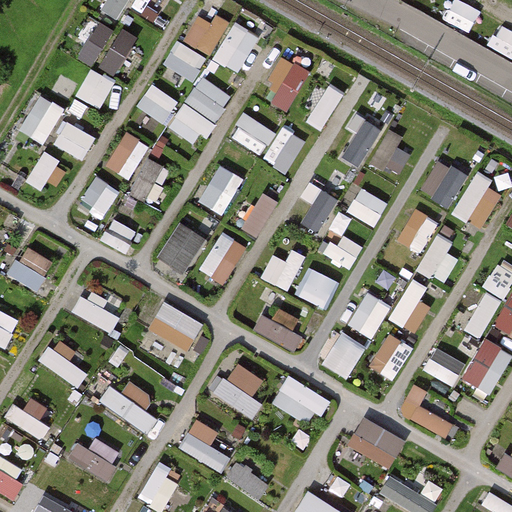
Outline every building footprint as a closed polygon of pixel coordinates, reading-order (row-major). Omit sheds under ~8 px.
[(109,0),(105,7),(124,17),(133,0),(109,0)] [(144,0),(140,9),(163,20),(173,0),(144,0)] [(231,24),(205,9),(188,38),(214,53),(231,24)] [(102,18),(83,54),(99,63),(118,27),(102,18)] [(217,55),(242,70),(264,34),(239,18),(217,55)] [(120,72),(141,35),(125,25),(103,63),(120,72)] [(182,40),(172,66),(200,76),(209,50),(182,40)] [(284,88),(277,100),(291,108),(315,68),(287,52),(270,80),(284,88)] [(81,97),(106,107),(120,75),(94,65),(81,97)] [(197,141),(204,130),(212,134),(237,92),(205,73),(173,126),(197,141)] [(332,79),(308,117),(325,128),(349,90),(332,79)] [(0,105),(11,86),(0,80),(0,105)] [(172,121),(184,96),(155,81),(142,106),(172,121)] [(42,92),(25,129),(52,141),(69,104),(42,92)] [(248,110),(234,134),(266,153),(280,128),(248,110)] [(363,166),(387,125),(370,114),(345,156),(363,166)] [(101,133),(73,117),(58,142),(87,158),(101,133)] [(290,171),(310,137),(287,124),(267,157),(290,171)] [(129,128),(110,164),(134,178),(154,142),(129,128)] [(46,148),(32,180),(49,187),(62,154),(46,148)] [(154,154),(133,189),(155,202),(176,168),(154,154)] [(425,187),(453,205),(473,171),(445,154),(425,187)] [(224,162),(202,198),(227,213),(249,176),(224,162)] [(456,209),(484,227),(509,188),(480,170),(456,209)] [(315,178),(306,193),(317,200),(304,221),(322,232),(344,196),(315,178)] [(366,185),(352,209),(379,224),(393,200),(366,185)] [(246,226),(262,235),(282,196),(266,188),(246,226)] [(401,236),(423,251),(443,220),(421,206),(401,236)] [(118,216),(106,236),(129,250),(141,230),(118,216)] [(183,218),(162,255),(190,271),(211,234),(183,218)] [(229,228),(202,266),(226,283),(253,245),(229,228)] [(445,278),(464,241),(441,229),(422,266),(445,278)] [(346,230),(332,252),(354,266),(367,244),(346,230)] [(42,288),(59,259),(30,242),(13,271),(42,288)] [(296,288),(310,252),(296,247),(292,257),(276,251),(266,277),(296,288)] [(511,266),(500,260),(487,284),(507,295),(511,286),(511,266)] [(315,267),(303,291),(330,304),(342,280),(315,267)] [(424,298),(431,281),(413,274),(396,319),(423,329),(434,301),(424,298)] [(489,287),(469,327),(485,335),(505,295),(489,287)] [(372,288),(352,321),(376,335),(396,302),(372,288)] [(90,289),(79,311),(116,329),(127,307),(90,289)] [(511,296),(498,323),(511,330),(511,296)] [(193,348),(208,319),(168,298),(153,327),(193,348)] [(278,301),(263,329),(300,349),(309,333),(297,327),(304,316),(278,301)] [(0,320),(0,339),(10,345),(18,330),(0,320)] [(347,328),(326,360),(350,376),(371,343),(347,328)] [(395,329),(374,363),(397,377),(418,343),(395,329)] [(511,347),(491,334),(466,374),(493,391),(511,362),(511,347)] [(81,385),(92,371),(54,342),(43,356),(81,385)] [(428,367),(457,382),(469,359),(441,344),(428,367)] [(258,416),(268,401),(257,394),(268,376),(240,357),(219,391),(258,416)] [(153,428),(161,414),(150,408),(156,396),(118,375),(103,401),(153,428)] [(290,375),(277,404),(317,422),(330,393),(290,375)] [(458,420),(424,400),(431,387),(419,380),(403,408),(450,435),(458,420)] [(29,391),(12,416),(43,435),(59,410),(29,391)] [(369,413),(352,441),(394,466),(411,437),(369,413)] [(225,470),(235,455),(215,443),(224,428),(202,415),(183,445),(225,470)] [(95,447),(80,440),(72,457),(115,476),(128,448),(100,435),(95,447)] [(511,470),(511,451),(503,465),(511,470)] [(0,458),(0,464),(22,473),(26,462),(2,453),(0,458)] [(261,498),(275,482),(245,456),(232,472),(261,498)] [(165,510),(189,472),(164,457),(141,495),(165,510)] [(0,486),(19,496),(28,480),(0,464),(0,486)] [(434,511),(448,486),(432,477),(426,489),(393,472),(383,491),(422,511),(434,511)] [(355,511),(312,487),(297,511),(355,511)] [(496,511),(511,511),(511,498),(494,488),(486,501),(498,508),(496,511)] [(71,511),(51,503),(46,511),(71,511)]
